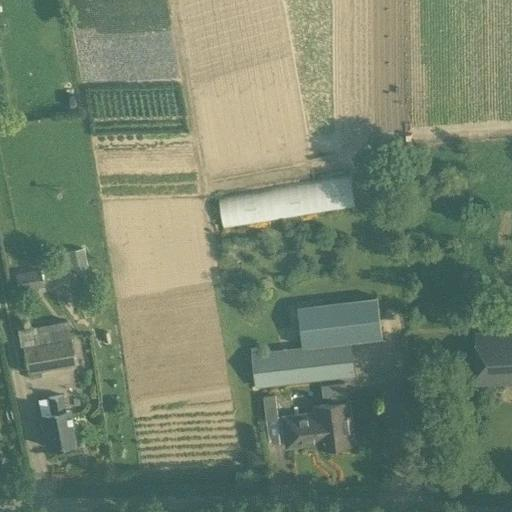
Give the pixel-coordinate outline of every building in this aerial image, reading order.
[(353,204),(348,176),(220,196),(224,225),(353,204)] [(68,264),(85,261),(82,249),(66,252),(68,264)] [(18,290),(43,286),(40,269),(15,274),(18,290)] [(251,353),(255,385),(355,373),(351,340),(382,336),(377,296),(298,306),(303,347),(251,353)] [(511,328),(474,330),(476,384),(511,382),(511,328)] [(28,372),(75,364),(70,336),(22,345),(28,372)] [(315,405),(316,412),(320,441),(320,447),(354,442),(348,400),(345,381),(321,385),(323,396),(331,395),(332,403),(315,405)] [(46,447),(73,442),(67,408),(63,409),(61,394),(48,396),(51,412),(40,413),(46,447)] [(275,394),(263,395),(266,419),(278,417),(275,394)] [(316,412),(284,416),(287,445),(320,441),(316,412)]
